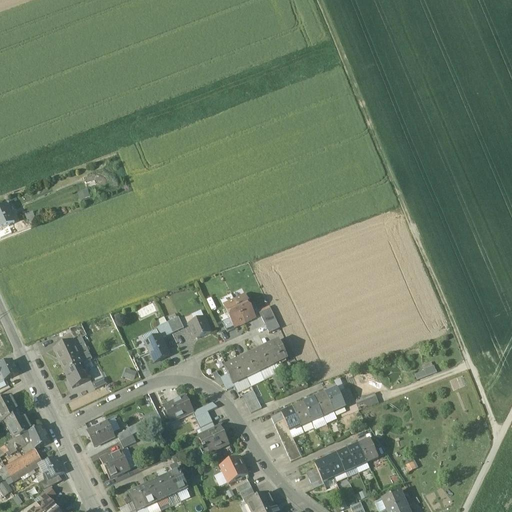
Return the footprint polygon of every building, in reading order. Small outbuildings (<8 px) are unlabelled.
[(79,201),(89,198),(86,191),(77,194),(79,201)] [(8,207),(0,210),(0,229),(16,223),(8,207)] [(256,318),(245,297),(235,302),(245,324),(256,318)] [(235,302),(224,307),(230,320),(234,329),(245,324),(235,302)] [(270,310),(260,315),(265,326),(276,320),(270,310)] [(178,319),(168,324),(173,335),(183,330),(178,319)] [(204,320),(189,326),(193,336),(195,335),(198,341),(211,335),(204,320)] [(230,320),(222,323),(227,334),(235,330),(234,329),(230,320)] [(276,320),(265,326),(270,335),(280,330),(276,320)] [(168,324),(156,330),(160,338),(161,338),(162,340),(173,335),(168,324)] [(82,326),(69,331),(76,343),(88,337),(82,326)] [(160,338),(145,345),(155,364),(170,357),(162,340),(161,338),(160,338)] [(72,342),(54,350),(65,373),(79,367),(83,365),(72,342)] [(280,342),(266,349),(274,367),(288,360),(280,342)] [(266,349),(252,355),(260,371),(268,368),(269,370),(274,367),(266,349)] [(252,355),(239,362),(246,378),(254,374),(255,376),(261,373),(260,371),(252,355)] [(12,362),(0,367),(0,385),(4,383),(19,376),(12,362)] [(239,362),(224,368),(228,375),(232,384),(240,381),(241,383),(247,380),(246,378),(239,362)] [(422,366),(423,371),(414,374),(416,380),(436,375),(433,363),(422,366)] [(79,367),(65,373),(73,390),(91,381),(87,372),(83,374),(79,367)] [(133,381),(136,372),(125,369),(122,377),(133,381)] [(228,375),(220,379),(227,392),(234,389),(232,384),(228,375)] [(105,379),(93,384),(96,391),(108,385),(105,379)] [(337,391),(326,396),(334,414),(351,406),(345,391),(339,394),(337,391)] [(242,398),(245,404),(256,399),(253,393),(242,398)] [(354,400),(357,411),(378,404),(374,394),(354,400)] [(334,414),(326,396),(315,401),(323,418),(334,414)] [(11,397),(0,402),(0,420),(2,425),(5,424),(21,415),(11,397)] [(194,414),(186,398),(164,408),(172,424),(194,414)] [(245,404),(248,409),(259,404),(256,399),(245,404)] [(323,418),(315,401),(304,405),(312,423),(323,418)] [(248,409),(251,415),(261,410),(259,404),(248,409)] [(312,423),(304,405),(293,410),(301,428),(312,423)] [(301,428),(293,410),(282,415),(284,421),(287,426),(289,432),(290,433),(301,428)] [(21,415),(5,424),(15,443),(21,439),(26,436),(33,432),(23,414),(21,415)] [(208,414),(195,420),(200,431),(213,425),(208,414)] [(271,420),(274,425),(284,421),(282,415),(271,420)] [(284,421),(274,425),(276,431),(287,426),(284,421)] [(108,423),(88,433),(95,448),(115,438),(108,423)] [(213,425),(200,431),(203,436),(216,430),(213,425)] [(287,426),(276,431),(279,436),(289,432),(287,426)] [(42,428),(26,436),(29,442),(34,452),(35,452),(50,445),(42,428)] [(228,446),(220,428),(216,430),(203,436),(198,439),(203,450),(200,451),(201,453),(207,450),(209,455),(228,446)] [(129,430),(117,437),(121,443),(133,436),(129,430)] [(289,432),(279,436),(281,442),(292,437),(290,433),(289,432)] [(133,436),(121,443),(125,450),(137,443),(133,436)] [(292,437),(281,442),(284,447),(294,443),(292,437)] [(21,439),(5,448),(8,454),(6,455),(8,458),(26,447),(24,445),(21,439)] [(370,442),(359,447),(367,464),(378,459),(370,442)] [(294,443),(284,447),(286,453),(297,448),(294,443)] [(367,464),(359,447),(348,451),(356,469),(367,464)] [(297,448),(286,453),(289,458),(299,454),(297,448)] [(348,451),(337,456),(345,474),(356,469),(348,451)] [(34,452),(5,469),(10,479),(31,466),(40,461),(35,452),(34,452)] [(123,453),(111,458),(109,456),(101,460),(110,480),(131,471),(123,453)] [(299,454),(289,458),(291,464),(301,459),(299,454)] [(337,456),(326,461),(334,479),(345,474),(337,456)] [(57,459),(43,465),(47,474),(44,475),(48,483),(64,475),(57,459)] [(239,459),(219,469),(228,487),(248,477),(239,459)] [(326,461),(315,466),(317,470),(319,475),(321,481),(323,484),(334,479),(326,461)] [(413,462),(405,466),(408,472),(416,469),(413,462)] [(31,466),(10,479),(13,484),(34,471),(31,466)] [(173,475),(169,477),(177,495),(188,491),(177,468),(171,471),(173,475)] [(317,470),(307,474),(309,480),(319,475),(317,470)] [(319,475),(309,480),(311,485),(321,481),(319,475)] [(177,495),(169,477),(159,482),(167,500),(177,495)] [(321,481),(311,485),(314,490),(324,486),(323,484),(321,481)] [(7,482),(0,485),(0,490),(3,497),(12,492),(7,482)] [(167,500),(159,482),(149,487),(157,505),(167,500)] [(249,485),(238,490),(241,495),(251,489),(249,485)] [(157,505),(149,487),(139,492),(147,510),(157,505)] [(251,489),(241,495),(243,500),(254,495),(251,489)] [(51,491),(40,499),(44,504),(47,501),(49,502),(55,497),(51,491)] [(139,492),(128,497),(135,511),(137,510),(138,511),(142,511),(147,510),(139,492)] [(401,493),(383,500),(387,511),(405,504),(401,493)] [(254,495),(243,500),(246,506),(248,505),(257,501),(254,495)] [(257,501),(248,505),(251,511),(265,511),(273,508),(267,496),(257,501)] [(44,504),(37,510),(36,510),(33,511),(55,511),(58,510),(53,504),(51,506),(49,502),(47,501),(44,504)]
